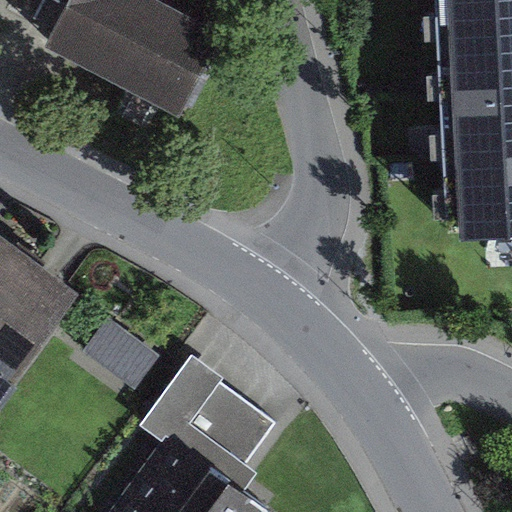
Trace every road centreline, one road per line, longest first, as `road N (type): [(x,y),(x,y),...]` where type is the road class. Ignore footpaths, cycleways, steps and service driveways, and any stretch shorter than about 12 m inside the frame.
road 1 (residential): [(264,290),(319,197),(278,0)]
road 2 (tertiary): [(0,143),(264,290)]
road 3 (tertiary): [(264,290),(373,388),(436,511)]
